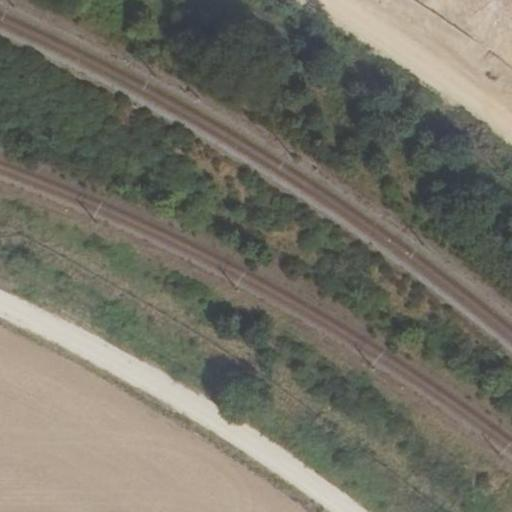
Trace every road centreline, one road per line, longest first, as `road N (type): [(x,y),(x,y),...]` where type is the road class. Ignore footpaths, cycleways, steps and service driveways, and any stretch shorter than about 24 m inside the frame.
road 1 (track): [(0,302),(215,418),(350,511)]
road 2 (track): [(511,121),(331,0)]
